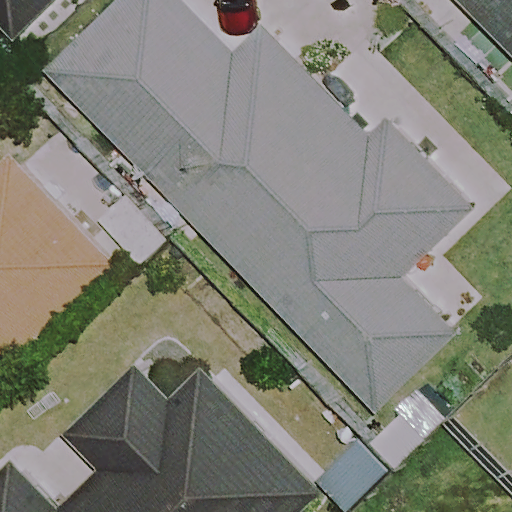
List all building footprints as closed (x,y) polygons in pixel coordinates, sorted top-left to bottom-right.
[(0,0),(0,19),(21,42),(64,0),(0,0)] [(245,61),(187,0),(139,0),(63,72),(385,411),(465,336),(411,280),(494,201),(403,104),(373,132),(277,31),(245,61)] [(511,0),(463,0),(511,46),(511,0)] [(0,379),(126,264),(26,154),(0,177),(0,379)] [(314,511),(336,490),(185,336),(82,438),(109,465),(64,509),(25,471),(0,495),(0,511),(314,511)]
